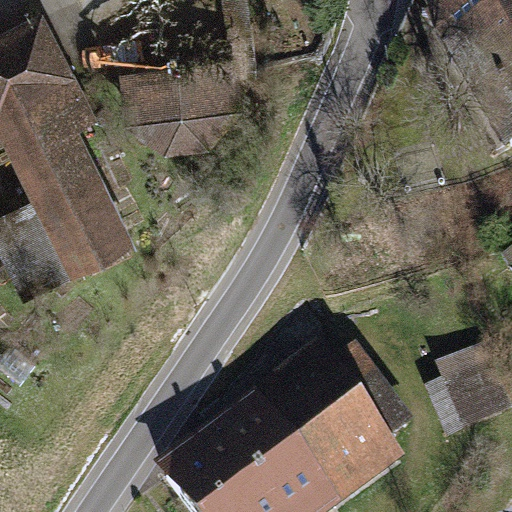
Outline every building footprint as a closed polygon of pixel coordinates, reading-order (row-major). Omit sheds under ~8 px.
[(511,0),(417,0),(508,158),(511,155),(511,0)] [(47,5),(0,29),(0,127),(73,266),(140,231),(81,119),(102,108),(47,5)] [(245,52),(133,66),(142,138),(253,124),(245,52)] [(511,246),(501,252),(511,270),(511,246)] [(511,418),(511,401),(485,344),(436,366),(470,439),(511,418)] [(338,511),(407,465),(325,348),(168,457),(206,511),(338,511)]
